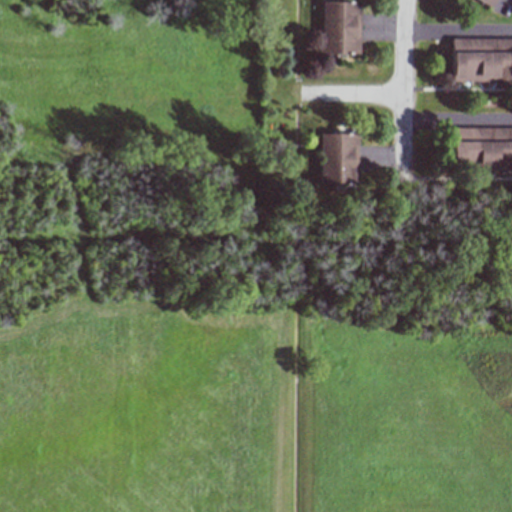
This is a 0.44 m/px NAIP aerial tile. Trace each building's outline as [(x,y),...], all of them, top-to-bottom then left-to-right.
[(474,0),(493,8),(496,0),(474,0)] [(357,2),(321,2),(321,53),(357,53),(357,2)] [(511,38),(451,38),(451,80),(511,80),(511,38)] [(511,127),(448,127),(448,166),(511,166),(511,127)] [(354,133),(318,133),(318,183),(354,184),(354,133)]
